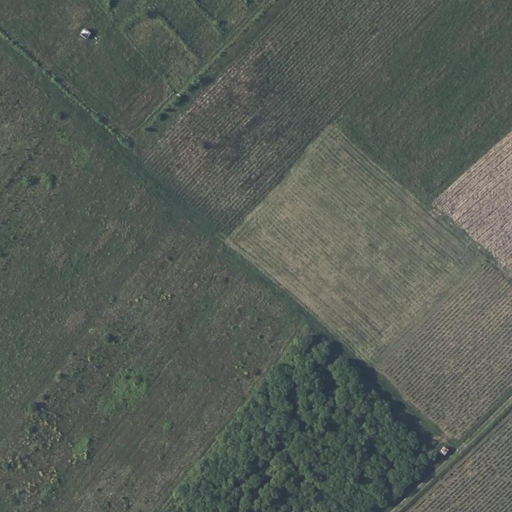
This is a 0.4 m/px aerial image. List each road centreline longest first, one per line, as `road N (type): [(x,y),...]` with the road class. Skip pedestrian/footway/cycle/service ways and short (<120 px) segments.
road 1 (track): [(458,450),(0,51)]
road 2 (track): [(221,249),(333,123),(511,281)]
road 3 (track): [(394,511),(511,400)]
